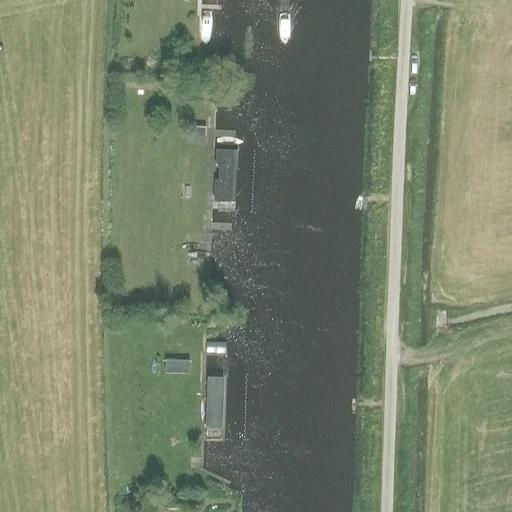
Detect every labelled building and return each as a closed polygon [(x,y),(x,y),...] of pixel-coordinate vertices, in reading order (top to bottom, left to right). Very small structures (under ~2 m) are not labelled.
[(207,128),(194,127),(194,135),(207,136),(207,128)] [(188,135),(188,144),(206,145),(207,136),(194,135),(188,135)] [(245,137),(219,135),(215,214),(241,216),(245,137)] [(170,375),(193,374),(193,362),(169,363),(170,375)] [(228,373),(208,373),(207,444),(228,444),(228,373)]
